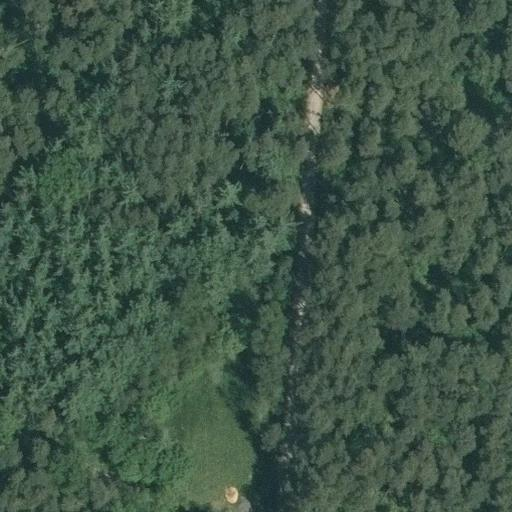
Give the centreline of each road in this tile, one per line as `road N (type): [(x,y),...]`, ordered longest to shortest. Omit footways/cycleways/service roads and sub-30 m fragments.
road 1 (track): [(291,511),(325,0)]
road 2 (track): [(0,422),(161,511)]
